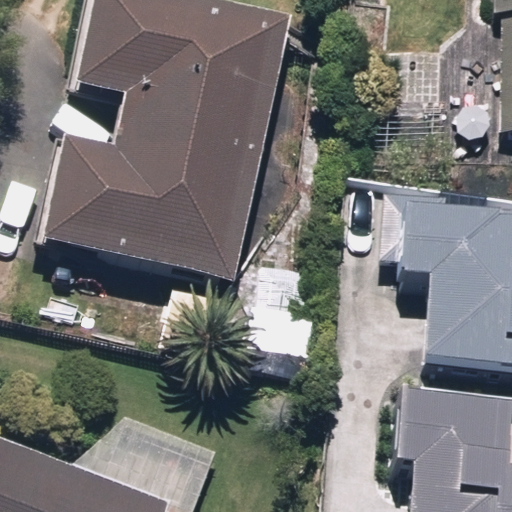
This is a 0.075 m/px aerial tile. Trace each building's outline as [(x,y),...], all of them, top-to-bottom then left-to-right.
[(511,0),(485,0),(477,149),(511,151),(511,0)] [(261,49),(66,11),(46,114),(101,125),(90,177),(33,165),(12,273),(209,312),(261,49)] [(404,385),(511,389),(511,239),(383,234),(381,282),(408,284),(404,385)] [(304,278),(246,278),(246,332),(304,332),(304,278)] [(59,478),(0,457),(0,511),(188,511),(204,466),(109,433),(59,478)] [(511,511),(511,486),(497,486),(497,438),(393,437),(392,511),(511,511)]
